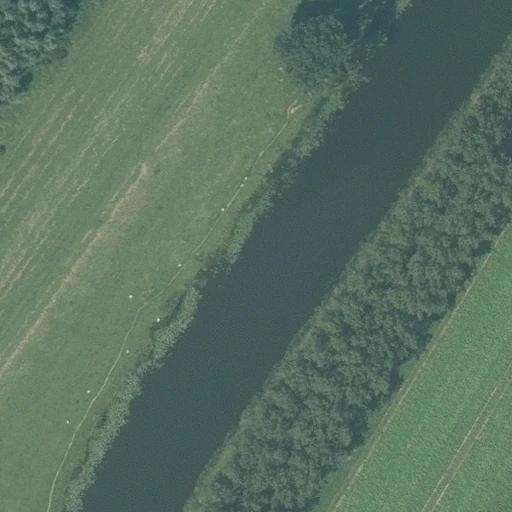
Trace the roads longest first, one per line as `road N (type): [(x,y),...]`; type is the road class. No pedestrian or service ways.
road 1 (unclassified): [(239,511),(511,123)]
road 2 (track): [(0,342),(246,0)]
road 3 (track): [(511,200),(325,511)]
road 4 (track): [(125,0),(0,179)]
